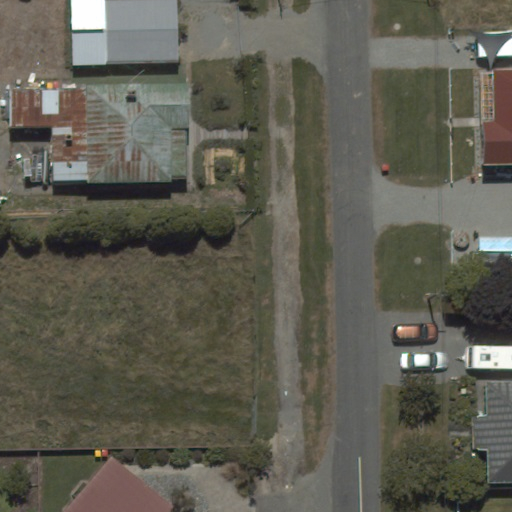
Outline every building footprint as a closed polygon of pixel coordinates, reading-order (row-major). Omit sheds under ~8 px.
[(173,0),(93,0),(95,70),(175,69),(173,0)] [(473,141),(511,140),(511,70),(473,70),(473,141)] [(181,83),(94,84),(94,72),(2,73),(3,128),(44,127),(45,183),(183,182),(181,83)] [(481,460),(482,487),(511,486),(511,383),(481,385),(481,415),(460,415),(461,461),(481,460)] [(164,511),(110,462),(64,511),(164,511)]
